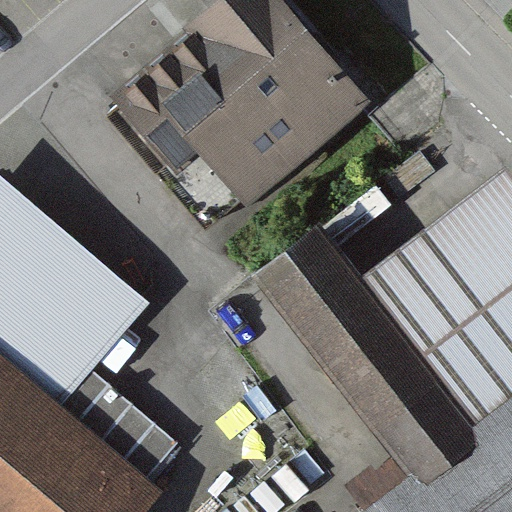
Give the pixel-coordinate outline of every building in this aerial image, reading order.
[(204,0),(190,12),(196,20),(118,86),(180,160),(204,140),(249,194),(372,90),(295,0),(204,0)] [(511,165),(507,158),(364,266),(477,412),(511,385),(511,165)] [(0,167),(0,345),(63,399),(94,365),(152,296),(0,167)] [(477,412),(364,266),(320,209),(255,260),(413,464),(477,412)] [(0,511),(138,511),(160,487),(149,476),(63,399),(0,345),(0,511)] [(180,442),(94,365),(63,399),(149,476),(180,442)] [(511,511),(511,386),(413,464),(350,511),(511,511)]
